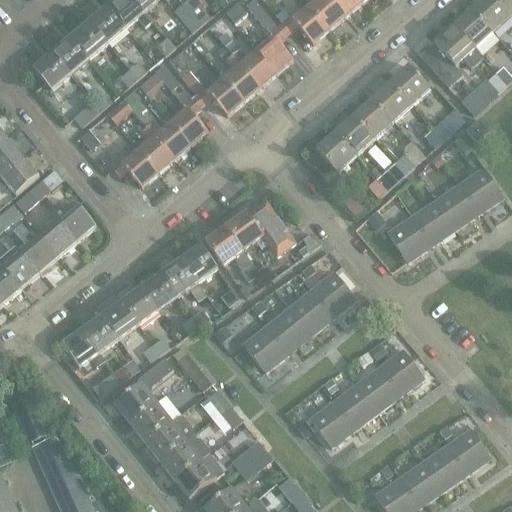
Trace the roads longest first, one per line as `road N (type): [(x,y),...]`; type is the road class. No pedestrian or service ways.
road 1 (residential): [(139,240),(0,61)]
road 2 (residential): [(262,143),(428,0)]
road 3 (residential): [(158,511),(27,336)]
road 4 (residential): [(400,305),(262,143)]
road 5 (residential): [(511,442),(400,305)]
road 6 (residential): [(139,240),(262,143)]
road 7 (residential): [(27,336),(139,240)]
road 8 (residential): [(511,233),(400,305)]
